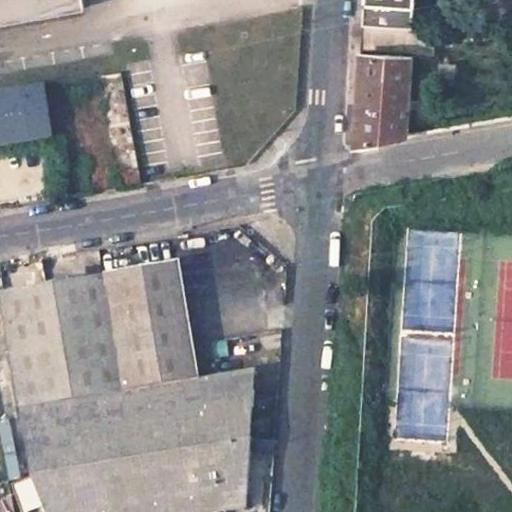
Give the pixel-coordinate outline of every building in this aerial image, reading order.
[(0,0),(0,20),(83,6),(82,0),(0,0)] [(363,0),(363,20),(386,22),(414,24),(414,16),(414,0),(363,0)] [(384,52),(386,22),(363,20),(361,50),(384,52)] [(384,52),(361,50),(354,145),(371,145),(409,138),(414,54),(384,52)] [(37,82),(18,85),(28,140),(47,137),(37,82)] [(18,85),(0,88),(0,144),(28,140),(18,85)] [(206,511),(245,506),(249,439),(253,370),(197,379),(177,262),(0,292),(0,293),(31,475),(11,484),(22,511),(206,511)]
